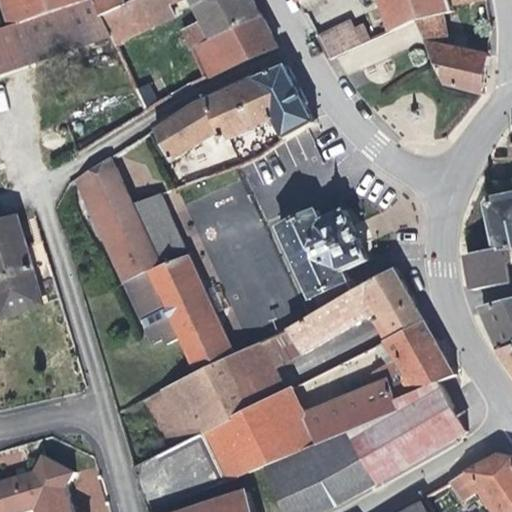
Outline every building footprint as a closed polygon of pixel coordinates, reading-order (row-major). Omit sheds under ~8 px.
[(96,0),(90,0),(16,25),(12,26),(0,29),(0,70),(28,61),(29,63),(111,36),(103,16),(96,0)] [(90,0),(96,0),(103,16),(129,4),(127,0),(3,0),(12,26),(16,25),(90,0)] [(111,36),(115,44),(175,19),(171,9),(167,0),(138,0),(129,4),(103,16),(111,36)] [(192,48),(262,17),(253,0),(167,0),(171,9),(193,0),(201,20),(184,30),(192,48)] [(300,0),(305,9),(326,0),(300,0)] [(382,0),(392,31),(418,20),(444,14),(456,10),(454,3),(453,0),(382,0)] [(444,14),(418,20),(447,85),(482,96),(489,56),(448,45),(444,14)] [(192,48),(206,79),(277,48),(262,17),(192,48)] [(351,19),(318,34),(330,59),(371,41),(364,23),(354,28),(351,19)] [(202,102),(158,130),(172,161),(221,133),(226,139),(230,139),(276,120),(285,139),(317,123),(287,67),(202,102)] [(80,178),(97,218),(133,205),(113,158),(80,178)] [(511,194),(492,198),(488,205),(498,250),(510,247),(511,247),(511,194)] [(161,196),(133,205),(160,269),(188,256),(161,196)] [(182,338),(198,375),(234,358),(188,256),(160,269),(133,205),(97,218),(127,284),(124,286),(151,346),(164,340),(166,346),(182,338)] [(346,270),(368,260),(346,210),(322,220),(318,210),(280,227),(311,298),(350,281),(346,270)] [(25,267),(14,225),(11,216),(0,219),(0,293),(35,284),(30,265),(25,267)] [(510,247),(498,250),(468,255),(474,292),(511,284),(509,267),(511,258),(510,247)] [(395,338),(429,322),(397,268),(358,289),(291,329),(305,354),(368,317),(363,308),(375,302),(380,310),(395,338)] [(511,347),(511,301),(483,309),(502,351),(511,347)] [(363,308),(368,317),(380,310),(375,302),(363,308)] [(225,484),(265,467),(337,438),(404,411),(401,401),(441,382),(457,374),(429,322),(395,338),(389,341),(407,372),(408,381),(394,387),(391,379),(345,398),(306,415),(293,388),(290,390),(275,397),(203,433),(225,484)] [(252,349),(275,397),(290,390),(278,364),(282,362),(271,340),(252,349)] [(511,347),(502,351),(511,365),(511,347)] [(192,438),(203,433),(275,397),(252,349),(234,358),(198,375),(170,388),(192,438)] [(407,372),(391,379),(394,387),(408,381),(407,372)] [(337,438),(364,492),(467,433),(441,382),(401,401),(404,411),(337,438)] [(164,452),(178,445),(192,438),(170,388),(140,402),(164,452)] [(178,445),(200,494),(225,484),(203,433),(192,438),(178,445)] [(265,467),(285,511),(323,511),(344,503),(364,492),(337,438),(265,467)] [(495,511),(511,511),(511,457),(500,455),(470,472),(476,482),(495,511)] [(0,511),(25,511),(38,508),(40,511),(39,511),(76,511),(72,500),(68,488),(77,472),(45,456),(38,472),(0,484),(0,511)] [(476,482),(470,472),(453,482),(458,493),(476,482)] [(254,511),(249,493),(188,511),(254,511)]
